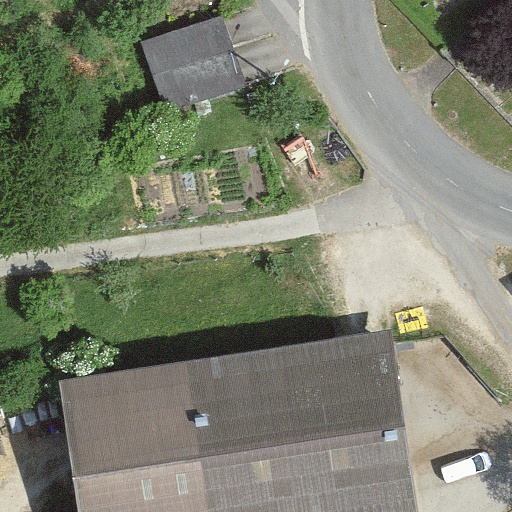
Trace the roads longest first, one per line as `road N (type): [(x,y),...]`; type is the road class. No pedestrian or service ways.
road 1 (track): [(447,176),(107,263),(0,266)]
road 2 (tertiary): [(338,0),(380,115),(447,176)]
road 3 (unclassified): [(447,176),(469,274),(511,329)]
